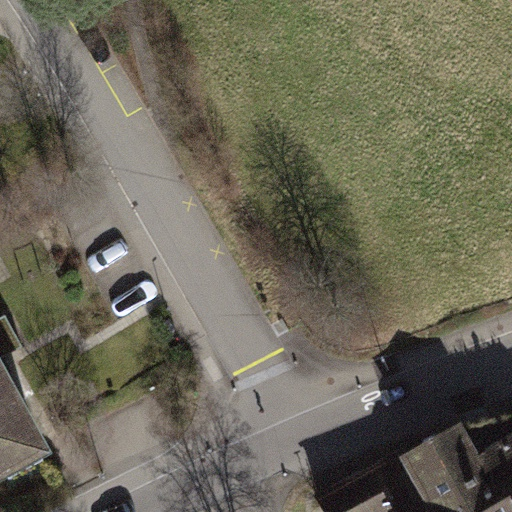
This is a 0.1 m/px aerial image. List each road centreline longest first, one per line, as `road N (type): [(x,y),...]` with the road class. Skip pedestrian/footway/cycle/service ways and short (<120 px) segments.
road 1 (residential): [(27,0),(117,132),(304,442)]
road 2 (tertiary): [(304,442),(511,366)]
road 3 (tertiary): [(156,511),(220,475),(304,442)]
